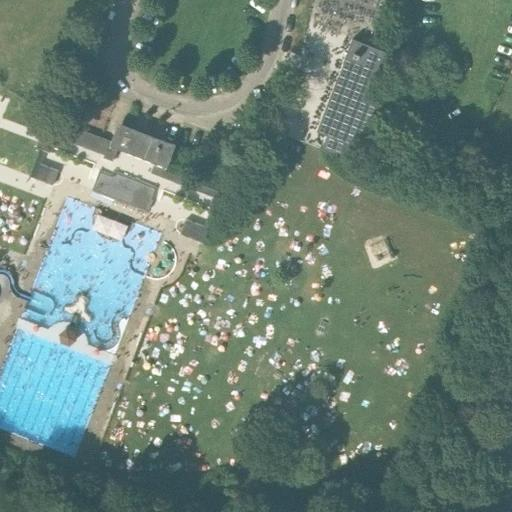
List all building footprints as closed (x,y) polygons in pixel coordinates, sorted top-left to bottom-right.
[(335,85),(317,132),(327,136),(322,150),(344,158),(350,144),(364,150),(381,107),(382,105),(368,99),(386,52),(381,50),(353,39),(338,77),(335,85)] [(136,141),(115,132),(112,142),(48,118),(41,135),(55,140),(56,137),(104,155),(103,158),(113,162),(118,149),(130,154),(136,141)] [(155,163),(167,168),(176,146),(119,124),(115,132),(136,141),(130,154),(155,163)] [(40,149),(30,177),(52,185),(58,171),(41,164),(46,151),(40,149)] [(213,198),(208,213),(209,214),(214,216),(220,218),(228,196),(228,195),(165,171),(167,168),(155,163),(153,167),(151,173),(213,198)] [(112,176),(99,171),(93,190),(149,212),(157,188),(114,171),(112,176)] [(203,244),(214,216),(209,214),(204,227),(186,220),(180,235),(203,244)]
